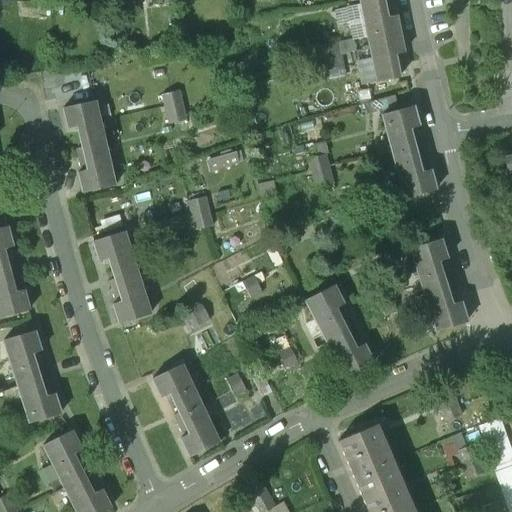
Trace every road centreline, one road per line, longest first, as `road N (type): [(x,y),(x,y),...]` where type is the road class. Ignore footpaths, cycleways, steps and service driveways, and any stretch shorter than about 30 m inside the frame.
road 1 (residential): [(158,500),(76,292),(27,96),(0,98)]
road 2 (residential): [(321,422),(385,397),(503,328)]
road 3 (residential): [(503,328),(441,135)]
road 4 (residential): [(158,500),(321,422)]
road 5 (residential): [(441,135),(410,0)]
